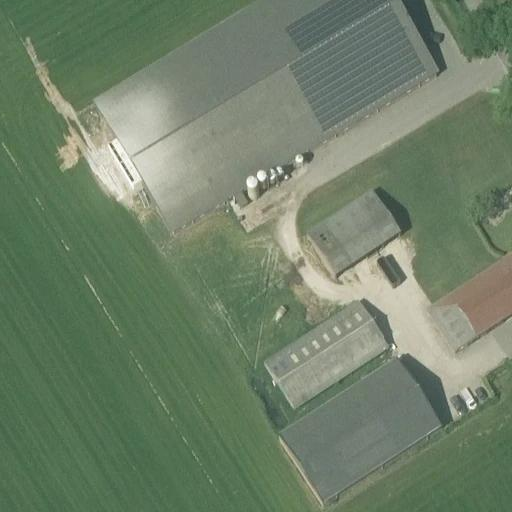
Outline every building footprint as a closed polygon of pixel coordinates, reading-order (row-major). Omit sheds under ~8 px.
[(269,0),(95,105),(174,237),(436,79),(388,0),(269,0)] [(307,239),(335,282),(400,238),(372,196),(307,239)] [(511,258),(426,313),(454,356),(511,318),(511,258)] [(389,353),(357,304),(262,366),(293,415),(389,353)] [(397,365),(279,443),(323,510),(441,432),(397,365)]
